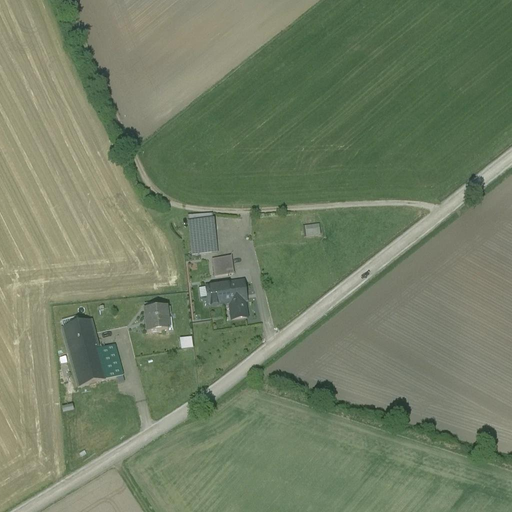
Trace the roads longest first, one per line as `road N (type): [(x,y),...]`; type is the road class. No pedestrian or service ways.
road 1 (secondary): [(24,511),(221,388),(511,156)]
road 2 (track): [(443,211),(392,203),(202,210),(157,197),(65,0)]
